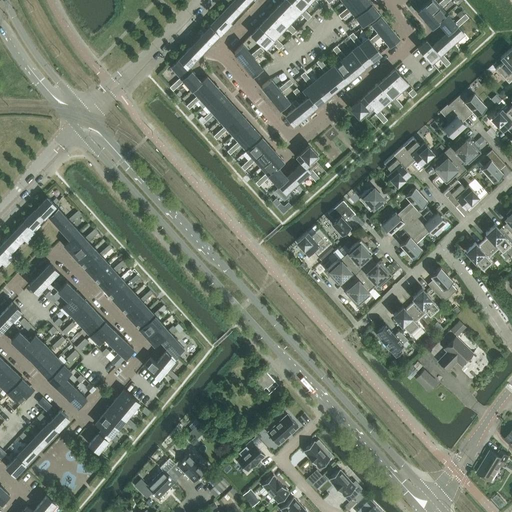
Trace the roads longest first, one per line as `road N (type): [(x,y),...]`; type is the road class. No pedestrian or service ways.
road 1 (tertiary): [(432,500),(86,114)]
road 2 (tertiary): [(75,126),(420,511)]
road 3 (residential): [(0,297),(37,258),(54,255),(146,344),(80,419),(43,385)]
road 4 (residential): [(291,140),(420,36),(386,0)]
road 5 (residential): [(311,274),(363,325),(414,277)]
road 6 (tertiary): [(86,114),(33,53),(5,0)]
road 7 (tertiary): [(0,26),(75,126)]
